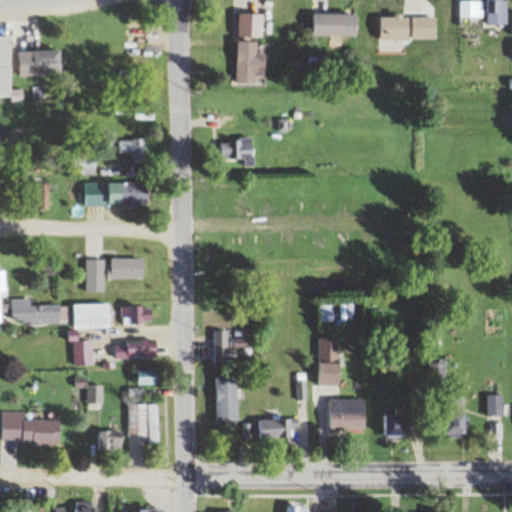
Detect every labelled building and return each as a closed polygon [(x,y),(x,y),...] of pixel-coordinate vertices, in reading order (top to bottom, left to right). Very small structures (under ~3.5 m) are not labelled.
[(483,0),(461,0),(461,19),(483,19),(483,0)] [(507,0),(488,0),(489,25),(508,25),(507,0)] [(240,37),(265,37),(265,14),(240,14),(240,37)] [(360,14),(314,14),(314,35),(360,36),(360,14)] [(414,31),(420,31),(420,17),(382,17),(382,41),(414,41),(414,31)] [(0,36),(0,95),(14,96),(14,37),(0,36)] [(267,43),(239,42),(238,84),(266,84),(267,43)] [(148,45),(89,45),(89,58),(148,58),(148,45)] [(20,51),(21,73),(63,73),(63,50),(20,51)] [(0,130),(0,152),(25,152),(25,130),(0,130)] [(120,139),(120,158),(147,158),(147,139),(120,139)] [(255,140),(217,140),(217,163),(244,162),(244,167),(256,167),(255,140)] [(72,175),(97,175),(97,153),(72,153),(72,175)] [(149,183),(110,183),(110,204),(149,204),(149,183)] [(147,278),(146,258),(112,259),(113,278),(147,278)] [(85,292),(106,292),(106,259),(85,259),(85,292)] [(12,324),(64,324),(64,305),(32,305),(32,299),(12,299),(12,324)] [(75,329),(113,329),(113,303),(75,303),(75,329)] [(154,324),(154,306),(122,306),(122,323),(154,324)] [(13,352),(13,339),(0,338),(0,353),(0,352),(13,352)] [(319,338),(319,385),(343,385),(343,339),(319,338)] [(75,366),(94,366),(94,341),(75,341),(75,366)] [(116,358),(159,358),(159,342),(116,342),(116,358)] [(214,348),(214,364),(239,364),(239,348),(214,348)] [(162,370),(140,370),(140,385),(162,385),(162,370)] [(217,421),(240,421),(240,377),(217,377),(217,421)] [(105,385),(88,385),(88,403),(105,403),(105,385)] [(503,417),(506,403),(488,399),(485,413),(503,417)] [(368,400),(330,400),(330,431),(368,431),(368,400)] [(129,404),(129,437),(151,437),(151,447),(161,447),(160,404),(129,404)] [(27,418),(27,412),(3,412),(2,443),(62,444),(63,419),(27,418)] [(409,437),(409,416),(384,416),(384,437),(409,437)] [(260,439),(294,439),(294,421),(260,421),(260,439)] [(100,450),(126,450),(126,431),(100,431),(100,450)] [(75,502),(74,511),(94,511),(95,502),(75,502)]
